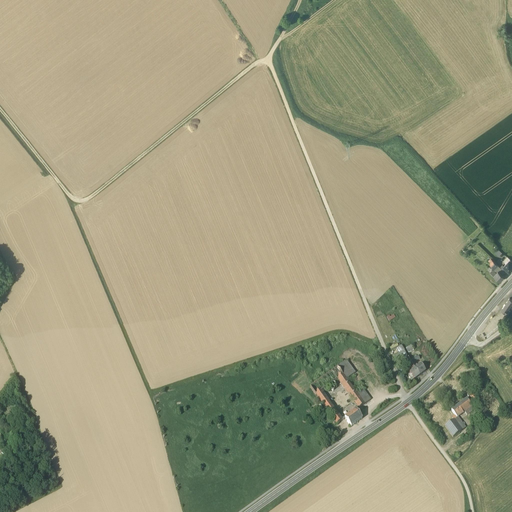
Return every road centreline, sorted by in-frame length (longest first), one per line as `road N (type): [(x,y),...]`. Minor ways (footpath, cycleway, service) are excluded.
road 1 (track): [(301,0),(268,58),(405,396),(469,488),(475,511)]
road 2 (track): [(268,58),(86,201),(72,198),(0,110)]
road 3 (primary): [(250,511),(421,391),(511,283)]
